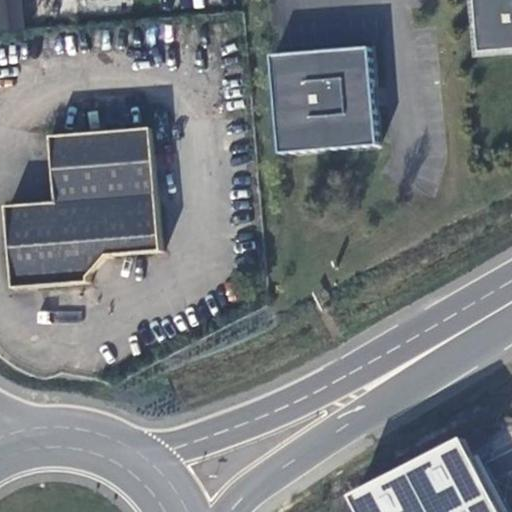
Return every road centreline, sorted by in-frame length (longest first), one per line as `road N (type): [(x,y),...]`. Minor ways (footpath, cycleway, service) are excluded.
road 1 (primary): [(511,293),(293,403),(172,448),(133,452)]
road 2 (primary): [(233,511),(247,492),(511,309)]
